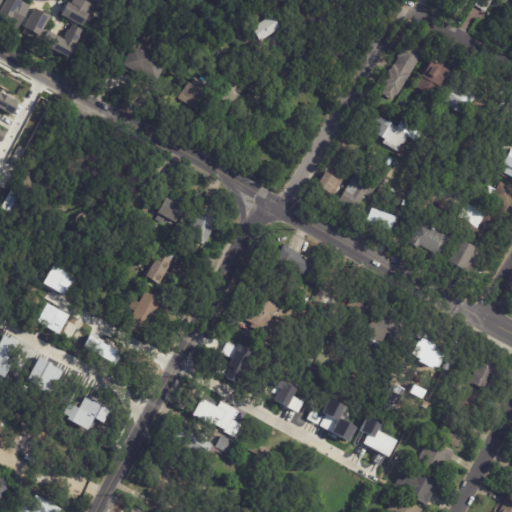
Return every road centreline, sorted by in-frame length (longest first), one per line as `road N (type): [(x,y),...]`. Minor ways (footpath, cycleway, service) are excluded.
road 1 (tertiary): [(267,198),(92,511)]
road 2 (tertiary): [(267,198),(0,52)]
road 3 (residential): [(511,333),(267,198)]
road 4 (residential): [(406,8),(281,208)]
road 5 (residential): [(511,402),(455,511)]
road 6 (residential): [(511,67),(406,8)]
